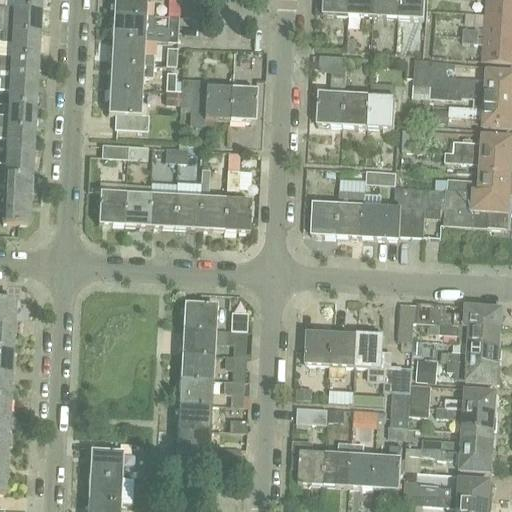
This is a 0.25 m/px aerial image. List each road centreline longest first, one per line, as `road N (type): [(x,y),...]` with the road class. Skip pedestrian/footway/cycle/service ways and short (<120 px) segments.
road 1 (residential): [(273,278),(288,0)]
road 2 (residential): [(65,267),(80,0)]
road 3 (residential): [(51,511),(65,267)]
road 4 (residential): [(511,293),(273,278)]
road 5 (residential): [(260,511),(273,278)]
road 6 (residential): [(273,278),(65,267)]
